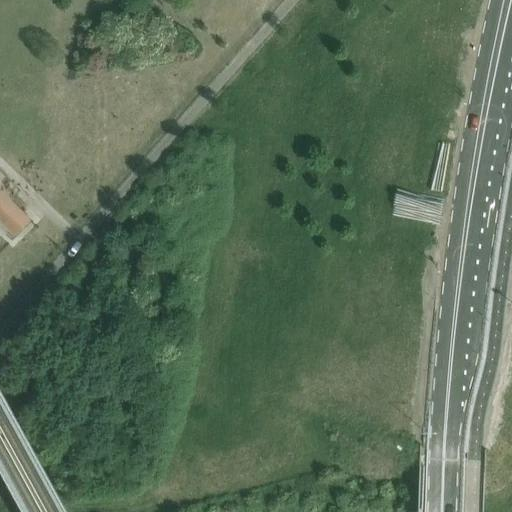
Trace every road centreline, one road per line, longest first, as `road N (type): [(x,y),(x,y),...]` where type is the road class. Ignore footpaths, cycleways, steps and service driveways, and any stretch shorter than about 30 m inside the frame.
road 1 (tertiary): [(501,0),(456,227),(442,459)]
road 2 (tertiary): [(442,459),(511,47)]
